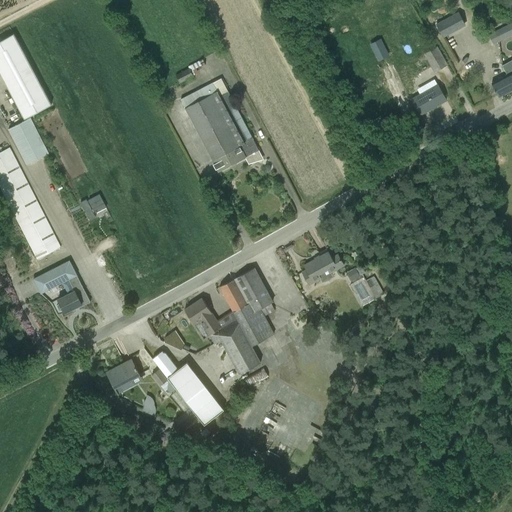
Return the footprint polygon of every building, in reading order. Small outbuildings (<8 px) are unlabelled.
[(459,12),(436,24),(443,38),(466,26),(459,12)] [(511,22),(488,34),(493,44),(511,34),(511,22)] [(0,41),(0,73),(24,119),(51,105),(14,34),(0,41)] [(379,40),(370,44),(377,60),(387,55),(379,40)] [(434,72),(447,64),(437,46),(424,54),(434,72)] [(499,97),(511,90),(511,59),(502,65),(507,74),(491,82),(499,97)] [(194,76),(191,71),(202,66),(199,61),(188,67),(189,68),(175,75),(179,83),(194,76)] [(420,115),(446,100),(437,84),(411,98),(420,115)] [(181,100),(185,108),(219,171),(253,154),(255,153),(255,152),(259,150),(228,92),(221,96),(218,90),(211,94),(207,87),(181,100)] [(49,153),(31,118),(8,130),(26,165),(49,153)] [(10,147),(0,152),(0,187),(37,260),(61,247),(10,147)] [(332,273),(345,266),(338,254),(332,258),(328,252),(304,265),(307,270),(302,272),(309,285),(320,279),(322,282),(324,282),(325,281),(327,281),(328,280),(330,279),(331,278),(332,277),(333,276),(332,273)] [(65,313),(72,310),(73,312),(91,302),(70,261),(34,279),(41,293),(62,282),(68,294),(58,299),(65,313)] [(275,334),(265,316),(275,310),(271,303),(273,302),(254,268),(219,287),(237,319),(221,329),(212,313),(212,312),(202,298),(185,310),(194,324),(202,319),(212,333),(209,335),(215,344),(221,341),(240,375),(261,363),(252,346),(275,334)] [(356,268),(349,272),(354,280),(361,277),(360,275),(356,268)] [(375,275),(367,279),(376,298),(384,293),(375,275)] [(363,306),(376,299),(366,281),(364,277),(351,284),(363,306)] [(153,358),(159,366),(167,377),(178,369),(165,353),(163,352),(162,351),(153,358)] [(140,376),(132,360),(113,370),(115,374),(110,376),(108,373),(107,373),(118,394),(134,385),(132,381),(140,376)] [(244,378),(248,388),(268,377),(264,368),(244,378)] [(152,375),(161,386),(167,381),(159,370),(152,375)] [(174,420),(181,429),(183,428),(186,432),(200,421),(190,408),(174,420)]
